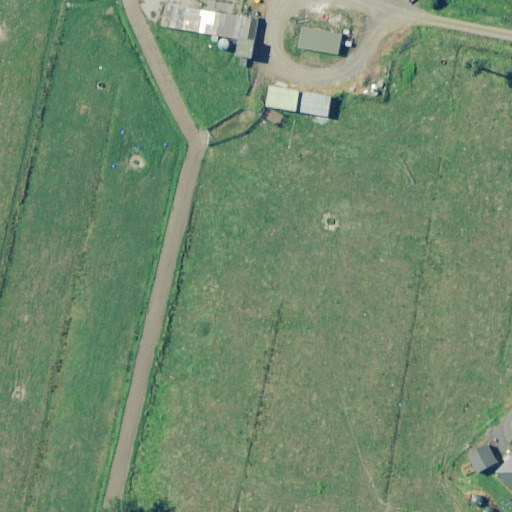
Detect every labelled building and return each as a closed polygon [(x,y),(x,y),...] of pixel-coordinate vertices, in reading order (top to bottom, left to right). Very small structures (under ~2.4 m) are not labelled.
[(258,18),(164,7),(161,29),(240,38),(238,55),(254,57),(258,18)] [(342,35),(301,29),(299,49),(339,54),(342,35)] [(333,98),(271,85),(267,105),(329,118),(333,98)] [(498,463),(488,444),(468,455),(478,474),(498,463)] [(511,456),(497,471),(511,487),(511,456)]
